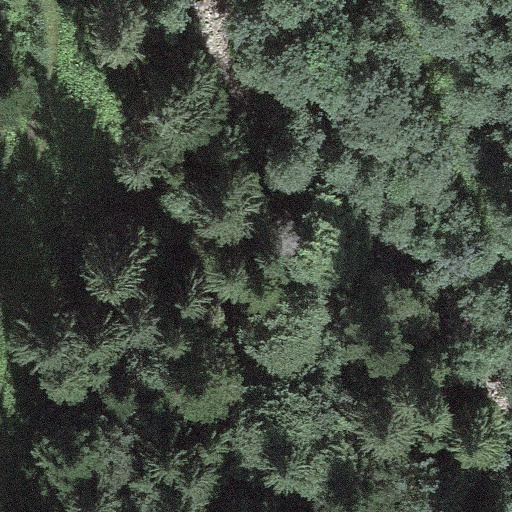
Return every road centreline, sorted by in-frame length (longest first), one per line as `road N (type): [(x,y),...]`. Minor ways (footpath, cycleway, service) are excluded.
road 1 (track): [(0,367),(35,157),(45,0)]
road 2 (track): [(511,248),(468,181),(407,51),(393,0)]
